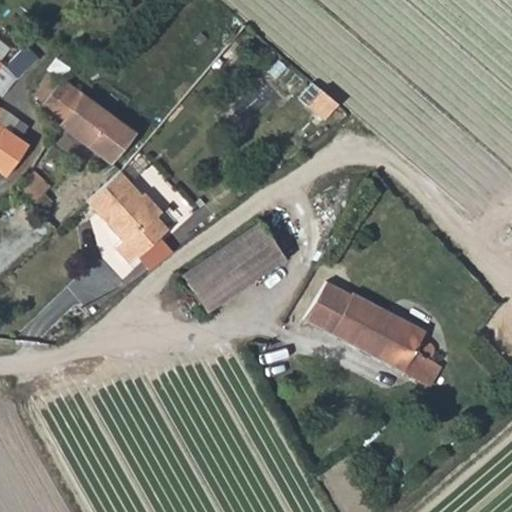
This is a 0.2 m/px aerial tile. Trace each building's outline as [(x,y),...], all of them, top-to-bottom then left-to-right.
[(22,44),(1,65),(12,77),(34,56),(22,44)] [(40,83),(51,91),(62,78),(49,70),(40,83)] [(51,91),(39,106),(59,121),(109,160),(133,129),(62,78),(51,91)] [(0,172),(3,175),(28,139),(0,123),(0,172)] [(143,194),(123,171),(89,201),(125,240),(117,247),(132,263),(170,229),(158,216),(164,211),(146,191),(143,194)] [(40,216),(49,205),(47,203),(24,179),(13,190),(40,216)] [(208,309),(224,298),(283,256),(260,218),(183,273),(208,309)] [(326,279),(419,334),(424,324),(352,288),(350,289),(327,278),(326,279)] [(427,339),(417,338),(419,334),(326,279),(303,318),(428,384),(439,363),(427,356),(433,350),(433,342),(427,339)]
